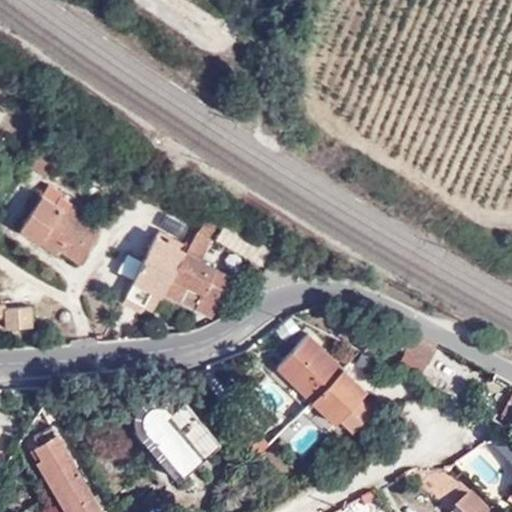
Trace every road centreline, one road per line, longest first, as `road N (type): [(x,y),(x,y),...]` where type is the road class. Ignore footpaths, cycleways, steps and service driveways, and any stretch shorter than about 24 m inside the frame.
road 1 (tertiary): [(511,372),(344,286),(295,289),(221,338),(0,363)]
road 2 (residential): [(313,511),(421,450)]
